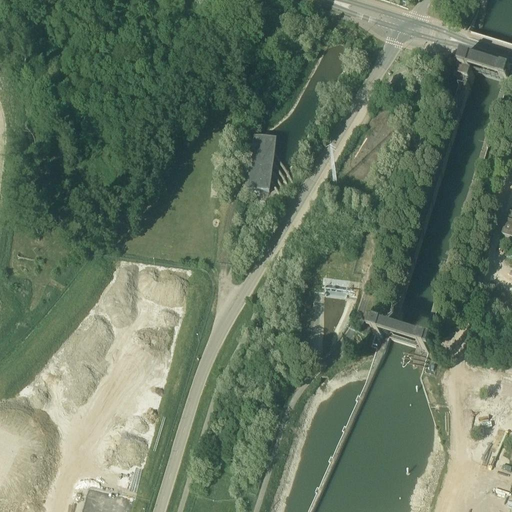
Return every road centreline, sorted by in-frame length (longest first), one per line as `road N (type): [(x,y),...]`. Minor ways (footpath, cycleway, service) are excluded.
road 1 (tertiary): [(159,511),(229,319),(406,25)]
road 2 (track): [(511,154),(454,354),(453,470),(441,511)]
